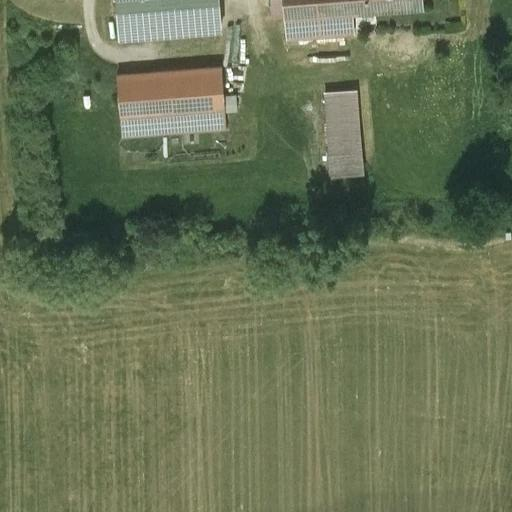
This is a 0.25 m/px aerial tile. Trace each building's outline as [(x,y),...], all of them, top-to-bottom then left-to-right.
[(217,0),(116,0),(119,33),(220,25),(217,0)] [(421,0),(282,0),(284,14),(352,9),(422,4),(421,0)] [(352,9),(284,14),(286,36),(353,31),(352,9)] [(221,63),(117,71),(122,132),(225,124),(224,108),(223,92),(221,63)] [(354,88),(326,90),(331,152),(334,152),(356,150),(359,150),(354,88)] [(235,91),(223,92),(224,108),(237,107),(235,91)] [(356,150),(334,152),(336,164),(357,163),(356,150)]
